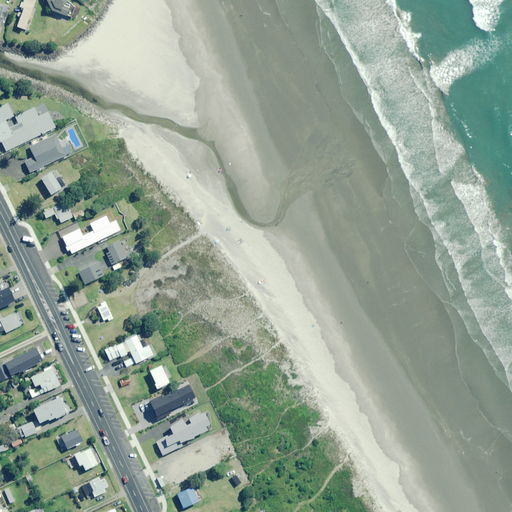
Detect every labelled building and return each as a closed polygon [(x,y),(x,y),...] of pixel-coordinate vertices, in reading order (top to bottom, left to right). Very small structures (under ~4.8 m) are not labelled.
[(35,0),(23,0),(23,3),(21,3),(16,16),(20,17),(17,27),(24,30),(25,29),(35,0)] [(45,0),(50,11),(66,16),(70,5),(66,4),(67,3),(67,2),(67,1),(67,0),(45,0)] [(0,30),(2,31),(10,8),(0,3),(0,30)] [(0,143),(1,143),(6,152),(55,129),(47,113),(38,117),(34,109),(15,118),(18,124),(9,129),(5,121),(13,117),(7,104),(0,107),(0,143)] [(62,149),(56,135),(29,148),(34,157),(24,162),(29,173),(72,153),(69,146),(62,149)] [(60,178),(56,170),(41,179),(51,196),(65,187),(61,180),(63,179),(62,176),(60,178)] [(66,203),(54,208),(43,213),(46,219),(56,214),(61,223),(72,218),(68,209),(66,203)] [(84,217),(81,211),(73,215),(75,220),(84,217)] [(66,246),(64,247),(66,252),(69,250),(71,254),(120,231),(116,221),(109,224),(106,217),(90,224),(93,232),(82,237),(79,230),(62,238),(66,246)] [(127,258),(119,242),(107,248),(109,253),(106,254),(112,266),(127,258)] [(104,277),(98,264),(79,272),(84,286),(104,277)] [(10,280),(5,282),(4,278),(0,280),(0,308),(15,302),(11,293),(9,289),(13,287),(10,280)] [(113,319),(104,302),(99,304),(100,305),(100,306),(96,308),(103,321),(107,319),(107,320),(108,321),(113,319)] [(25,324),(19,312),(4,319),(1,314),(0,313),(0,327),(2,326),(6,333),(25,324)] [(135,363),(135,364),(148,359),(148,360),(156,356),(151,345),(142,349),(136,335),(124,341),(125,343),(116,347),(115,345),(104,350),(109,361),(120,356),(121,358),(127,355),(126,353),(129,352),(133,359),(124,363),(126,368),(135,363)] [(4,365),(10,376),(18,373),(18,374),(22,372),(23,375),(26,373),(25,371),(42,363),(34,346),(3,361),(4,365)] [(10,376),(4,365),(0,366),(0,382),(10,377),(10,376)] [(53,365),(51,366),(44,370),(44,372),(31,378),(35,387),(40,385),(41,389),(39,390),(41,394),(44,393),(47,398),(55,394),(53,389),(60,386),(55,375),(57,374),(53,365)] [(157,389),(169,384),(167,380),(171,378),(166,367),(162,369),(161,366),(149,372),(157,389)] [(131,383),(128,377),(120,381),(123,387),(131,383)] [(55,418),(56,420),(65,415),(64,414),(70,411),(63,396),(33,411),(39,424),(48,420),(49,421),(55,418)] [(160,408),(156,409),(155,405),(144,410),(149,421),(147,422),(150,429),(162,424),(158,414),(162,413),(160,408)] [(37,433),(29,414),(21,417),(25,426),(21,428),(25,438),(37,433)] [(187,436),(181,423),(163,431),(172,449),(186,443),(183,438),(187,436)] [(81,445),(80,444),(83,443),(78,431),(73,433),(72,430),(65,433),(67,435),(58,439),(62,451),(75,446),(75,447),(81,445)] [(74,455),(75,456),(79,467),(83,465),(85,471),(97,465),(90,449),(80,454),(79,453),(74,455)] [(174,468),(178,480),(200,473),(200,472),(208,466),(207,465),(210,462),(209,460),(209,459),(208,458),(208,457),(208,456),(207,456),(207,455),(206,454),(205,454),(205,453),(204,453),(203,453),(202,452),(199,455),(199,454),(190,461),(184,463),(184,464),(174,468)] [(100,482),(98,478),(81,486),(86,496),(93,493),(95,497),(105,493),(104,489),(108,487),(104,480),(100,482)] [(18,497),(11,484),(0,490),(0,495),(4,504),(18,497)] [(198,489),(194,491),(193,488),(177,495),(183,509),(203,501),(198,489)]
